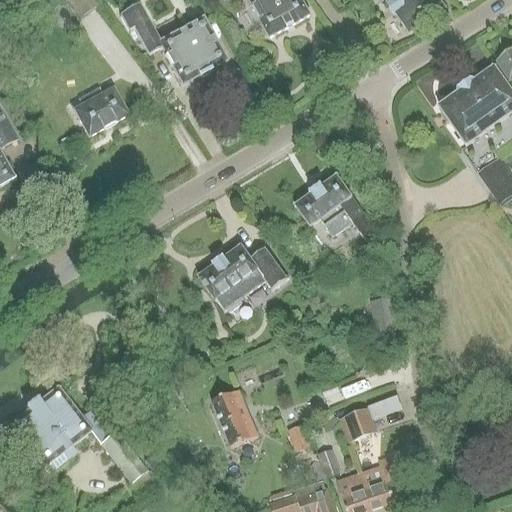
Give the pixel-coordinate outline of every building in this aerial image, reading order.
[(97,8),(90,0),(63,0),(80,21),(97,8)] [(248,0),(270,39),(309,18),(299,0),(248,0)] [(383,0),(389,8),(388,9),(394,17),(395,16),(409,36),(445,11),(437,0),(383,0)] [(209,73),(226,64),(202,22),(159,46),(138,8),(120,18),(130,35),(134,32),(149,59),(162,52),(182,88),(198,79),(199,80),(210,75),(209,73)] [(511,53),(496,64),(509,85),(511,83),(511,53)] [(511,116),(511,93),(496,71),(493,70),(474,84),(473,83),(471,83),(459,91),(458,93),(459,95),(440,109),(439,111),(465,148),(468,148),(511,116)] [(88,140),(128,118),(113,91),(102,97),(99,91),(78,103),(82,109),(74,113),(88,140)] [(0,157),(0,152),(17,143),(0,113),(0,188),(13,182),(0,157)] [(511,181),(498,160),(477,175),(496,203),(499,207),(511,197),(511,190),(511,189),(511,181)] [(366,243),(378,235),(337,179),(322,190),(321,189),(310,196),(311,198),(296,209),(310,230),(321,222),(325,228),(333,240),(353,225),(366,243)] [(273,292),(287,282),(265,252),(251,263),(242,249),(224,262),(223,261),(213,268),(214,269),(199,280),(216,304),(217,304),(224,314),(266,283),(273,292)] [(372,354),(395,344),(390,301),(371,303),(375,332),(365,336),(372,354)] [(12,426),(11,428),(12,428),(44,470),(71,449),(90,434),(92,433),(98,428),(88,416),(81,422),(58,393),(58,392),(56,392),(56,393),(39,405),(38,403),(36,402),(36,403),(27,410),(26,410),(26,412),(28,414),(12,426)] [(231,450),(258,439),(239,394),(212,405),(231,450)] [(372,409),(377,423),(405,413),(400,398),(372,409)] [(377,435),(368,411),(339,422),(348,446),(377,435)] [(302,428),(289,433),(296,454),(310,449),(302,428)] [(107,441),(97,429),(92,433),(90,434),(100,447),(107,441)] [(131,486),(147,474),(116,434),(100,447),(131,486)] [(327,481),(341,477),(332,452),(318,457),(327,481)] [(155,455),(145,462),(152,471),(162,463),(155,455)] [(393,511),(397,511),(394,502),(407,497),(394,459),(379,465),(381,470),(359,477),(371,511),(393,511)] [(371,511),(359,477),(346,482),(337,485),(346,511),(371,511)] [(295,494),(297,500),(270,509),(270,511),(333,511),(327,492),(322,494),(319,486),(295,494)]
